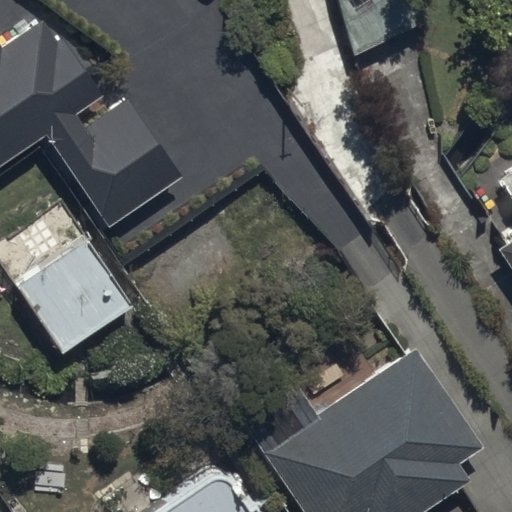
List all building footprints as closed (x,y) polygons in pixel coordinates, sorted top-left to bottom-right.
[(415,0),(336,0),(349,47),(421,13),(415,0)] [(45,15),(0,47),(0,166),(43,136),(52,148),(107,227),(180,175),(125,97),(82,127),(73,115),(102,95),(45,15)] [(511,239),(501,247),(511,263),(511,192),(506,196),(511,204),(511,239)] [(13,281),(60,351),(130,305),(84,235),(13,281)] [(419,354),(264,455),(302,511),(425,511),(472,482),(458,461),(480,447),(419,354)] [(260,511),(229,465),(156,511),(260,511)]
